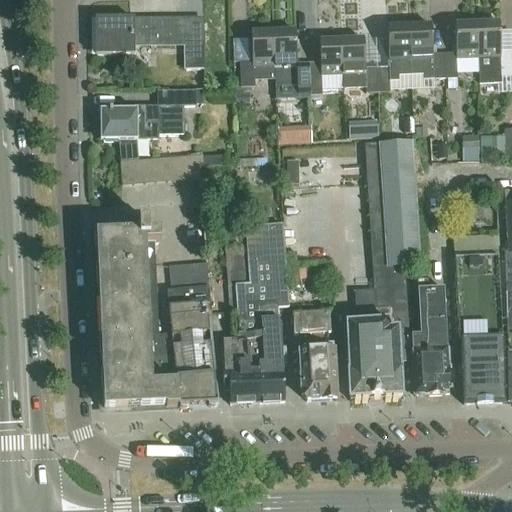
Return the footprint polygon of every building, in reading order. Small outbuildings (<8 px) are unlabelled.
[(134,49),(183,49),(184,72),(204,72),(203,21),(134,22),(134,21),(94,22),(95,59),(134,58),(134,49)] [(478,61),(476,26),(455,27),(456,56),(443,56),(444,82),(447,82),(447,92),(457,91),(456,61),(478,61)] [(476,26),(478,61),(479,86),(501,86),(501,80),(511,79),(511,53),(500,54),(499,26),(476,26)] [(409,29),(411,77),(423,76),(423,83),(444,82),(443,56),(432,57),(431,28),(409,29)] [(411,77),(409,29),(386,30),(388,70),(376,70),(377,96),(390,95),(389,83),(398,82),(398,77),(411,77)] [(296,73),(296,68),(295,34),(272,35),(274,82),(275,102),(297,102),(297,99),(309,98),(308,73),(296,73)] [(253,90),(253,83),(274,82),(272,35),(250,36),(252,64),(239,65),(241,90),(235,90),(235,107),(250,106),(250,96),(253,90)] [(340,43),(342,77),(342,90),(365,90),(365,96),(377,96),(376,70),(365,70),(363,42),(340,43)] [(342,77),(340,43),(319,44),(320,72),(308,73),(309,98),(321,98),(321,78),(342,77)] [(120,164),(132,163),(138,163),(137,144),(158,143),(158,139),(184,138),(183,110),(196,110),(195,93),(192,93),(156,95),(157,108),(108,110),(108,113),(98,113),(100,145),(119,144),(120,164)] [(404,136),(413,136),(413,119),(404,119),(404,136)] [(361,125),(348,125),(349,142),(361,142),(361,125)] [(316,127),(283,128),(284,143),(317,142),(316,127)] [(416,130),(416,139),(427,139),(427,130),(416,130)] [(511,132),(503,132),(504,140),(505,163),(505,164),(511,163),(511,132)] [(462,140),(462,152),(462,161),(479,160),(478,139),(462,140)] [(480,140),(480,163),(492,163),(492,140),(480,140)] [(492,140),(492,163),(505,163),(504,140),(492,140)] [(346,328),(350,402),(401,400),(399,364),(412,363),(414,398),(426,398),(426,399),(443,398),(443,397),(449,397),(449,393),(450,393),(448,372),(447,372),(443,291),(427,292),(427,283),(416,283),(419,338),(413,339),(413,338),(409,339),(404,270),(420,269),(412,144),(364,148),(373,293),(354,294),(355,313),(354,313),(355,327),(346,328)] [(438,147),(438,161),(446,161),(446,147),(438,147)] [(191,160),(179,161),(181,186),(192,185),(191,160)] [(203,160),(191,160),(192,185),(204,185),(203,160)] [(266,169),(266,160),(253,160),(253,169),(266,169)] [(168,161),(156,162),(157,187),(169,187),(168,161)] [(181,186),(179,161),(168,161),(169,187),(181,186)] [(138,163),(132,163),(133,188),(145,188),(144,162),(138,163)] [(157,187),(156,162),(144,162),(145,188),(157,187)] [(133,188),(132,163),(120,164),(121,189),(133,188)] [(298,175),(286,175),(287,188),(299,188),(298,175)] [(511,405),(511,191),(504,192),(507,255),(503,255),(508,358),(508,405),(511,405)] [(130,235),(114,237),(95,238),(107,411),(165,407),(166,411),(175,410),(173,384),(170,338),(159,339),(152,246),(160,246),(159,234),(148,235),(147,218),(129,220),(130,235)] [(229,393),(230,408),(284,405),(280,327),(278,327),(277,311),(288,310),(283,228),(244,230),(245,249),(224,250),(227,290),(235,289),(236,314),(238,341),(221,342),(224,394),(229,393)] [(296,254),(287,254),(288,265),(296,265),(296,254)] [(499,259),(453,261),(455,293),(457,357),(461,357),(462,396),(463,404),(463,407),(486,406),(505,405),(500,291),(499,259)] [(305,267),(293,267),(293,282),(306,282),(305,267)] [(195,292),(207,291),(206,268),(193,269),(195,292)] [(170,294),(182,293),(181,269),(168,270),(170,294)] [(182,293),(195,292),(193,269),(181,269),(182,293)] [(235,289),(227,290),(228,315),(236,314),(235,289)] [(170,338),(173,384),(175,410),(215,408),(208,317),(207,291),(195,292),(182,293),(170,294),(167,294),(170,338)] [(329,316),(311,316),(292,317),(293,339),(298,339),(299,355),(298,355),(300,398),(306,404),(317,404),(336,403),(333,353),(332,348),(327,348),(327,337),(330,337),(329,316)]
